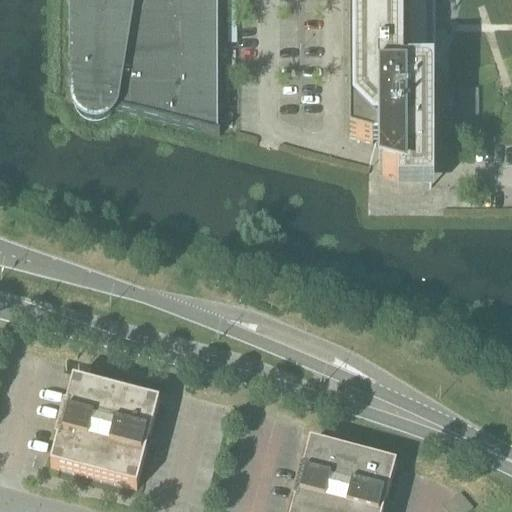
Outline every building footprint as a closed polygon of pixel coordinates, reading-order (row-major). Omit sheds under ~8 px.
[(70,0),(70,99),(67,98),(67,100),(73,101),(73,104),(73,107),(73,109),(74,112),(75,114),(76,117),(78,119),(80,121),(82,122),(84,124),(87,125),(89,126),(92,126),(94,126),(97,126),(100,126),(102,125),(105,124),(107,122),(109,121),(111,119),(113,117),(114,114),(115,112),(219,139),(220,138),(217,137),(217,0),(70,0)] [(511,0),(349,0),(349,140),(372,147),(379,146),(379,165),(379,176),(382,177),(398,182),(398,193),(434,193),(434,180),(434,70),(429,70),(429,0),(511,0)] [(458,92),(458,125),(478,125),(478,92),(458,92)] [(137,494),(146,456),(145,456),(147,444),(149,445),(159,408),(73,385),(50,471),(137,494)] [(382,511),(384,506),(386,506),(396,469),(310,447),(300,484),(303,485),(300,496),(297,496),(292,511),(382,511)]
